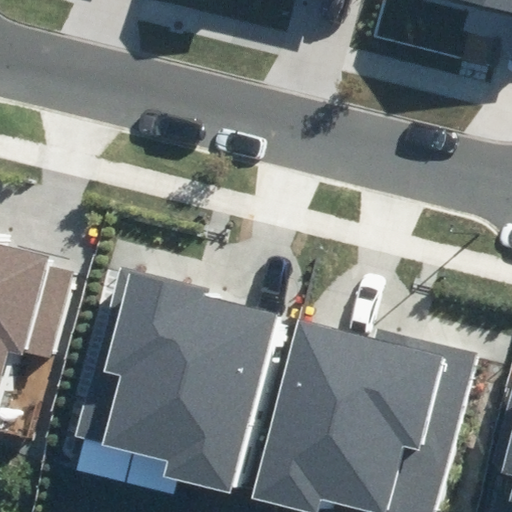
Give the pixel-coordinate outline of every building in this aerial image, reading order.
[(511,0),(465,0),(511,12),(511,0)] [(0,385),(9,353),(48,364),(73,273),(49,266),(51,258),(0,243),(0,233),(0,234),(0,233),(0,385)] [(163,476),(229,493),(275,315),(210,298),(212,291),(122,267),(78,436),(168,460),(163,476)] [(316,511),(321,497),(377,511),(432,511),(477,352),(379,325),(376,338),(299,317),(249,498),(300,511),(316,511)] [(511,511),(511,427),(490,511),(511,511)]
